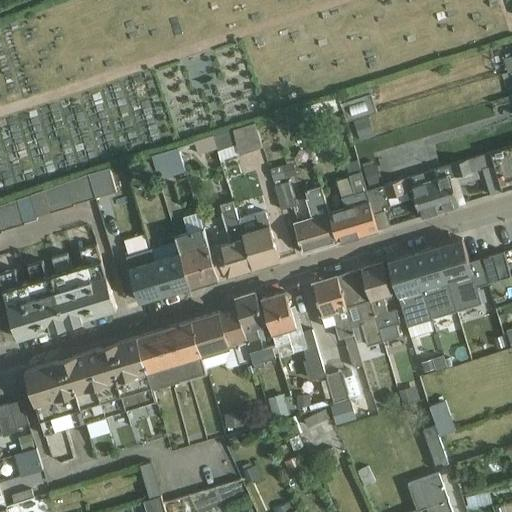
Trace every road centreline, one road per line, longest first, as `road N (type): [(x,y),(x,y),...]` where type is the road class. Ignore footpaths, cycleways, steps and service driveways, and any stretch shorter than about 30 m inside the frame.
road 1 (residential): [(511,204),(0,364)]
road 2 (unknown): [(23,357),(64,467),(78,474),(159,456),(174,466),(179,499)]
